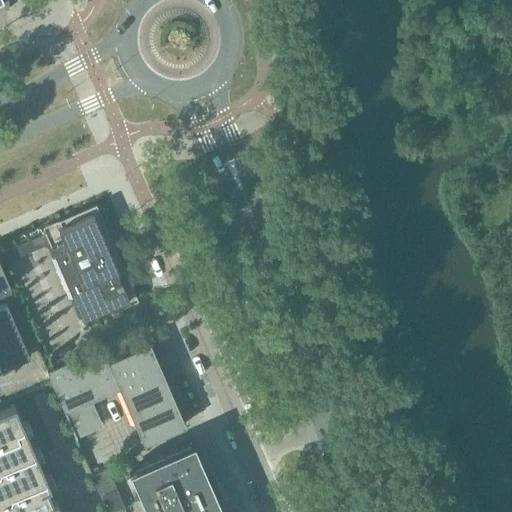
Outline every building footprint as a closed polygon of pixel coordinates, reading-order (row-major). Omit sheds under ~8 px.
[(0,0),(0,2),(6,9),(7,9),(8,9),(8,3),(7,0),(0,0)] [(93,211),(45,232),(14,245),(3,250),(7,260),(43,244),(47,246),(50,245),(82,318),(128,298),(116,269),(117,268),(93,211)] [(0,368),(28,356),(5,303),(0,304),(0,287),(6,285),(7,287),(10,286),(0,263),(0,368)] [(149,340),(106,359),(101,347),(47,371),(76,437),(104,424),(94,400),(120,389),(143,442),(185,423),(185,422),(182,423),(159,371),(162,370),(157,358),(154,359),(147,343),(149,342),(149,340)] [(13,404),(0,410),(0,511),(60,511),(56,501),(52,502),(45,486),(49,485),(13,404)] [(128,467),(147,511),(223,511),(192,439),(128,467)] [(92,474),(108,511),(114,511),(125,508),(107,467),(92,474)]
